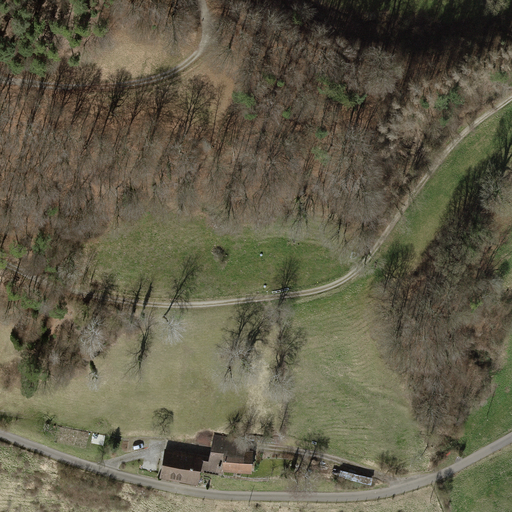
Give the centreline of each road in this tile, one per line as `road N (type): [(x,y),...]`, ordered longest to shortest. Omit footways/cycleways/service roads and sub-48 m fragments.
road 1 (track): [(511,98),(438,162),(352,273),(318,290),(155,303),(91,294),(0,264)]
road 2 (unclassified): [(0,434),(164,484),(279,496),(399,488),(511,436)]
road 3 (track): [(0,79),(82,87),(141,81),(192,55),(210,17),(203,0)]
road 4 (track): [(399,488),(365,467),(259,445)]
